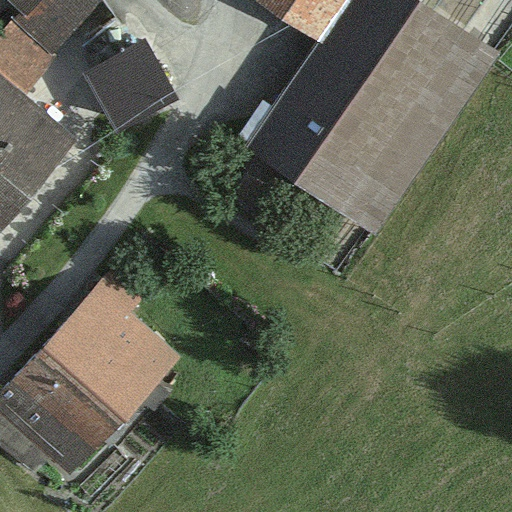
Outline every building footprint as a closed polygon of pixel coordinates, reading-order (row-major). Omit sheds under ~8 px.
[(4,0),(41,31),(67,0),(4,0)] [(244,154),(380,239),(498,54),(412,0),(261,0),(319,36),(244,154)] [(180,108),(152,49),(88,80),(117,139),(180,108)] [(0,75),(0,246),(85,148),(0,75)] [(102,286),(0,397),(0,409),(75,477),(183,359),(102,286)]
